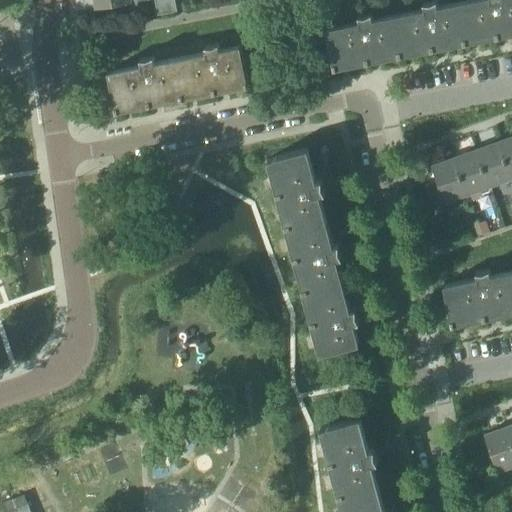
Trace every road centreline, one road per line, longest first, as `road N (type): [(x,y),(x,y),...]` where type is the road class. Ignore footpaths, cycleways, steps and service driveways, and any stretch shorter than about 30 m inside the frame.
road 1 (residential): [(370,114),(340,106),(59,159)]
road 2 (residential): [(0,402),(50,385),(75,362),(81,330),(59,159)]
road 3 (residential): [(418,385),(370,114)]
road 4 (residential): [(370,114),(511,86)]
road 5 (residential): [(443,511),(418,385)]
